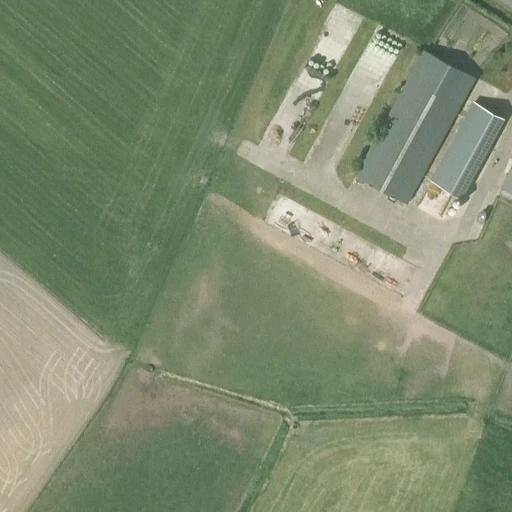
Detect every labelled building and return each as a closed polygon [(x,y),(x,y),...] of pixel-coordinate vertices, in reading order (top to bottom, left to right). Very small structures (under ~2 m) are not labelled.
[(343,14),(325,58),(345,67),(364,22),(343,14)] [(387,36),(372,59),(391,72),(406,48),(387,36)] [(406,203),(474,78),(424,50),(355,176),(406,203)] [(339,167),(389,71),(366,59),(317,156),(339,167)] [(502,118),(474,103),(431,181),(458,196),(478,159),(479,160),(502,118)] [(511,194),(511,159),(499,189),(511,194)] [(313,246),(348,253),(353,227),(318,220),(313,246)] [(404,280),(409,283),(416,272),(389,253),(375,272),(398,288),(404,280)]
